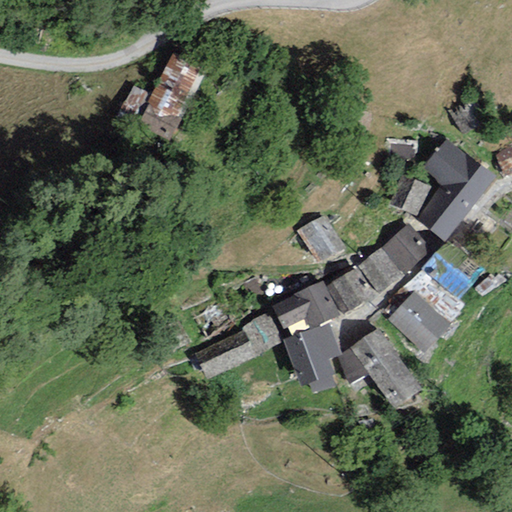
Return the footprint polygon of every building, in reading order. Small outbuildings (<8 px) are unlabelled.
[(171,135),(203,66),(175,54),(154,99),(138,91),(127,114),(171,135)] [(473,95),(450,107),(463,132),(486,120),(473,95)] [(511,141),(499,147),(509,170),(511,168),(511,141)] [(423,217),(444,233),(489,176),(447,143),(430,164),(452,181),(423,217)] [(398,201),(416,210),(429,183),(411,174),(398,201)] [(325,216),(303,228),(321,259),(343,247),(325,216)] [(406,226),(387,243),(408,268),(427,251),(406,226)] [(453,247),(431,270),(461,299),(483,276),(453,247)] [(384,252),(365,266),(384,290),(402,276),(384,252)] [(332,281),(348,309),(373,296),(357,268),(332,281)] [(308,326),(337,312),(324,284),(279,305),(287,323),(302,316),(308,326)] [(446,324),(413,293),(393,314),(426,345),(446,324)] [(283,337),(271,312),(242,327),(245,331),(255,352),(283,337)] [(284,341),(302,384),(313,392),(334,385),(325,360),(339,350),(331,321),(284,341)] [(420,388),(378,330),(352,348),(394,407),(420,388)] [(198,352),(209,375),(255,352),(245,331),(198,352)]
